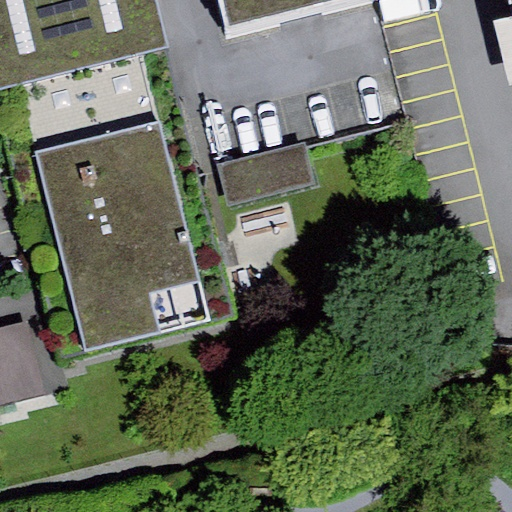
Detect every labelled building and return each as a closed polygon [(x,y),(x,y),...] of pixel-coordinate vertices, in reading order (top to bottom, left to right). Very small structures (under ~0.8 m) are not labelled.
[(157,0),(0,0),(0,84),(25,78),(143,49),(168,43),(157,0)] [(220,0),(227,24),(324,0),(220,0)] [(511,9),(496,14),(511,81),(511,9)] [(143,49),(25,78),(86,347),(211,315),(143,49)] [(306,144),(221,163),(231,203),(315,183),(306,144)] [(29,322),(0,328),(0,407),(47,396),(29,322)]
